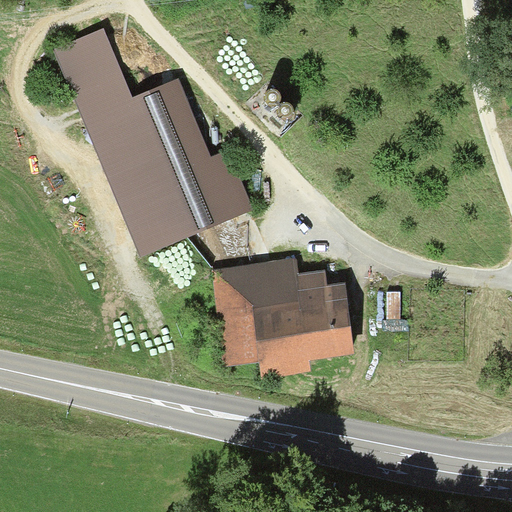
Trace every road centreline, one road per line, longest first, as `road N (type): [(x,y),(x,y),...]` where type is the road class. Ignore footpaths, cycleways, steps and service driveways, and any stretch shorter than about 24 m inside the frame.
road 1 (primary): [(0,368),(396,455),(511,472)]
road 2 (track): [(511,279),(405,267),(348,244),(258,144)]
road 3 (track): [(511,193),(477,68),(468,0)]
road 4 (track): [(135,0),(167,49),(258,144)]
